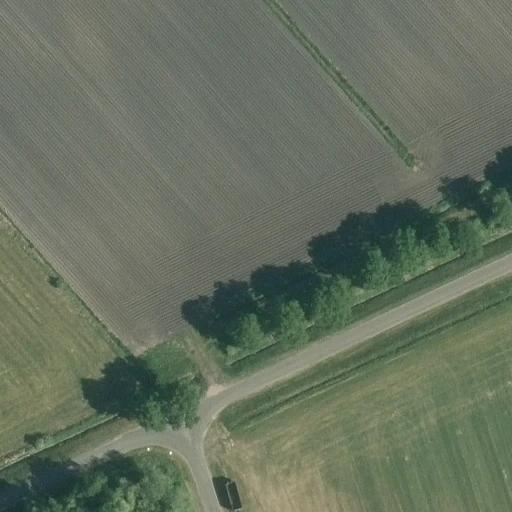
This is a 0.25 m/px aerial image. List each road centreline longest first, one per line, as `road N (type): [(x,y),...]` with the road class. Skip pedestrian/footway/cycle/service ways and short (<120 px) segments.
road 1 (unclassified): [(181,418),(511,264)]
road 2 (unclassified): [(181,418),(0,504)]
